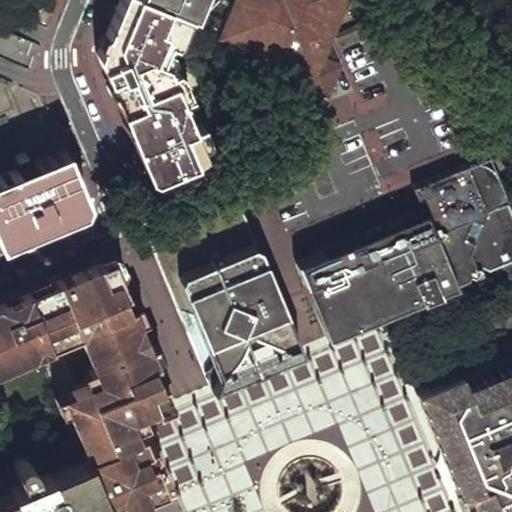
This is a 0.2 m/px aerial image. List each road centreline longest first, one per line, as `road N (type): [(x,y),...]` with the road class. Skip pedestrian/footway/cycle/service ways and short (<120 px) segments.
road 1 (residential): [(367,511),(367,464),(340,429),(318,421),(279,428),(216,490),(164,511)]
road 2 (residential): [(79,0),(59,57),(122,221)]
